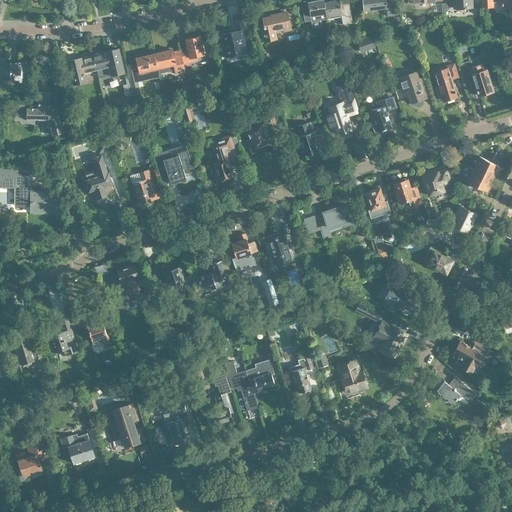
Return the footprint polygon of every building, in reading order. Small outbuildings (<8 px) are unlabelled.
[(325,14),(326,17),(323,0),(318,0),(308,2),(308,6),(302,7),(305,22),(317,20),(317,15),(325,14)] [(323,0),(326,17),(327,19),(341,16),(343,24),(352,22),(348,0),(335,0),(332,1),(332,0),(324,0),(323,0)] [(361,0),(363,11),(386,8),(387,15),(400,14),(399,4),(395,4),(394,0),(361,0)] [(453,0),(454,9),(472,8),(472,0),(453,0)] [(511,0),(500,0),(503,8),(511,5),(511,0)] [(283,32),(291,30),(287,12),(271,15),(271,16),(263,18),(264,28),(261,29),(264,41),(278,38),(276,31),(283,30),(283,32)] [(463,35),(455,12),(449,15),(457,38),(452,39),(454,44),(460,42),(458,37),(463,35)] [(244,41),(247,40),(241,15),(234,16),(237,30),(220,34),(224,50),(245,45),(244,41)] [(188,50),(181,52),(183,63),(197,60),(197,57),(204,55),(199,36),(185,39),(188,50)] [(375,48),(371,36),(356,41),(360,53),(375,48)] [(415,48),(421,46),(419,38),(412,40),(415,48)] [(304,45),(297,46),(301,59),(307,58),(304,45)] [(317,53),(316,45),(306,46),(308,55),(317,53)] [(93,55),(97,70),(109,67),(111,75),(123,72),(118,49),(112,51),(112,50),(93,55)] [(158,69),(159,73),(177,69),(178,72),(185,71),(183,63),(181,52),(174,53),(173,49),(154,53),(158,69)] [(140,73),(158,69),(154,53),(136,58),(140,73)] [(84,73),(97,70),(93,55),(75,59),(68,61),(72,75),(71,75),(73,84),(86,81),(84,73)] [(384,67),(389,65),(385,55),(380,57),(384,67)] [(0,78),(2,79),(2,80),(13,80),(21,80),(21,86),(27,86),(27,74),(28,74),(28,63),(28,59),(21,59),(21,63),(5,63),(5,58),(0,57),(0,78)] [(459,77),(454,63),(447,65),(447,67),(445,68),(444,66),(437,68),(437,70),(434,71),(439,84),(434,86),(437,94),(440,93),(443,101),(447,100),(447,101),(454,99),(453,97),(457,96),(451,79),(459,77)] [(493,91),(486,69),(485,69),(483,63),(464,69),(467,80),(473,78),(478,95),(493,91)] [(411,103),(429,97),(422,77),(418,78),(416,71),(397,78),(401,91),(406,89),(411,103)] [(140,97),(139,93),(140,93),(136,76),(130,78),(133,95),(135,94),(136,98),(140,97)] [(190,89),(192,96),(210,92),(208,85),(190,89)] [(39,91),(39,105),(33,105),(33,108),(28,108),(28,105),(16,105),(17,111),(22,115),(27,116),(27,120),(48,120),(51,129),(52,134),(63,131),(57,109),(50,109),(50,92),(39,91)] [(386,111),(396,108),(393,96),(376,102),(378,107),(371,110),(375,123),(372,124),(374,132),(377,131),(377,132),(391,127),(386,111)] [(357,112),(353,99),(342,102),(344,108),(331,112),(333,119),(329,121),(331,128),(335,127),(338,133),(341,132),(342,134),(348,132),(348,130),(351,129),(347,115),(357,112)] [(310,113),(312,121),(319,119),(317,111),(310,113)] [(266,126),(275,123),(271,113),(264,115),(266,120),(258,123),(259,126),(246,130),(249,138),(245,139),(248,147),(270,140),(266,126)] [(67,114),(62,116),(66,132),(71,131),(67,114)] [(309,123),(299,126),(297,126),(301,136),(300,136),(301,139),(295,141),(298,149),(304,148),(306,154),(321,149),(315,131),(312,132),(309,123)] [(114,127),(105,130),(112,149),(121,146),(114,127)] [(99,153),(109,150),(103,131),(93,134),(99,153)] [(234,147),(230,134),(209,140),(216,162),(215,162),(216,163),(212,163),(218,181),(233,176),(230,167),(232,167),(226,150),(234,147)] [(178,146),(181,153),(182,157),(173,160),(172,156),(156,161),(160,177),(168,175),(170,183),(185,178),(181,164),(188,162),(191,161),(188,152),(192,150),(190,142),(178,146)] [(473,168),(493,179),(500,166),(497,165),(502,154),(496,151),(491,162),(479,156),(473,168)] [(112,184),(108,171),(107,172),(102,154),(92,157),(97,174),(88,178),(87,177),(87,176),(80,177),(85,193),(95,190),(97,197),(98,200),(99,200),(100,201),(101,201),(103,201),(104,201),(105,200),(106,199),(106,197),(107,195),(104,187),(112,184)] [(444,188),(452,186),(446,168),(422,176),(429,196),(445,191),(444,188)] [(487,192),(493,179),(473,168),(467,181),(462,179),(459,185),(462,187),(470,191),(473,185),(487,192)] [(160,197),(154,176),(152,169),(139,173),(141,180),(132,183),(139,204),(160,197)] [(31,212),(55,212),(55,191),(31,191),(31,176),(15,176),(15,205),(30,205),(31,212)] [(417,185),(410,188),(407,179),(393,183),(399,203),(408,200),(408,202),(410,207),(422,203),(417,185)] [(387,215),(385,209),(384,206),(385,206),(379,188),(365,192),(371,210),(378,208),(381,217),(387,215)] [(329,229),(342,225),(343,228),(352,225),(353,228),(361,225),(358,214),(350,216),(346,204),(322,212),(323,212),(304,218),(309,233),(320,229),(322,237),(331,235),(329,229)] [(466,232),(476,213),(461,205),(451,224),(466,232)] [(423,229),(433,234),(437,227),(427,222),(423,229)] [(289,253),(286,242),(292,241),(286,224),(279,226),(282,235),(268,239),(274,258),(282,255),(284,262),(291,259),(289,253)] [(252,253),(258,251),(254,241),(248,243),(244,233),(237,234),(239,241),(231,243),(236,259),(242,257),(243,260),(253,257),(252,253)] [(379,254),(386,252),(389,251),(392,246),(391,240),(376,245),(379,254)] [(442,256),(432,250),(433,249),(430,247),(426,255),(429,256),(426,263),(446,273),(452,260),(449,259),(450,256),(444,253),(442,256)] [(399,266),(398,257),(380,260),(381,266),(387,265),(388,268),(399,266)] [(193,278),(195,285),(197,294),(215,288),(214,282),(227,279),(233,277),(227,261),(221,262),(221,261),(212,263),(215,272),(193,278)] [(141,288),(140,284),(134,265),(118,270),(125,293),(141,288)] [(376,276),(387,281),(392,271),(380,266),(376,276)] [(186,287),(195,285),(193,278),(192,275),(183,277),(180,267),(164,271),(172,296),(187,291),(186,287)] [(408,289),(395,283),(395,284),(392,283),(383,301),(394,306),(395,304),(404,309),(405,307),(415,312),(420,300),(406,294),(408,289)] [(109,333),(107,334),(101,317),(92,320),(89,311),(77,315),(81,326),(86,324),(93,344),(102,341),(104,347),(113,344),(109,333)] [(511,314),(500,318),(504,329),(511,326),(511,314)] [(65,355),(79,351),(68,318),(61,320),(64,331),(50,335),(55,352),(63,350),(65,355)] [(397,329),(381,321),(373,336),(382,341),(378,349),(393,356),(402,339),(404,340),(406,334),(405,333),(408,326),(400,322),(397,329)] [(39,349),(38,345),(30,348),(25,330),(12,333),(16,347),(13,348),(19,366),(34,361),(32,354),(33,354),(35,359),(42,357),(39,349)] [(453,354),(458,357),(455,362),(460,365),(459,366),(472,373),(475,367),(476,368),(483,354),(486,356),(490,347),(472,338),(468,345),(460,341),(453,354)] [(217,342),(220,350),(229,347),(227,339),(217,342)] [(269,343),(263,344),(266,354),(272,352),(269,343)] [(156,358),(153,346),(138,351),(141,363),(156,358)] [(328,365),(324,353),(315,356),(318,368),(328,365)] [(313,367),(309,356),(298,360),(300,367),(289,371),(296,393),(299,392),(311,388),(305,370),(313,367)] [(367,386),(362,371),(360,371),(358,367),(359,366),(356,358),(351,360),(350,359),(343,361),(342,363),(338,364),(342,377),(341,378),(346,393),(359,389),(359,388),(367,386)] [(256,367),(246,370),(252,392),(254,392),(274,385),(271,375),(274,374),(269,359),(255,363),(256,367)] [(252,392),(246,370),(236,373),(232,361),(224,363),(232,389),(237,387),(238,390),(241,389),(247,410),(258,406),(254,392),(252,392)] [(469,402),(476,394),(455,376),(448,384),(444,381),(437,390),(453,403),(460,395),(469,402)] [(71,403),(83,400),(79,386),(67,390),(71,403)] [(21,400),(18,392),(12,394),(14,402),(21,400)] [(230,412),(233,412),(226,392),(215,396),(219,410),(210,412),(215,425),(232,420),(230,412)] [(190,423),(183,403),(162,410),(165,419),(177,415),(178,419),(162,424),(169,446),(189,440),(185,425),(190,423)] [(109,422),(116,420),(118,426),(112,428),(115,435),(121,433),(125,446),(146,439),(142,428),(137,429),(129,404),(106,411),(109,422)] [(499,419),(495,426),(502,430),(506,423),(499,419)] [(49,457),(41,431),(24,437),(30,455),(26,457),(24,451),(16,453),(23,476),(42,470),(39,461),(49,457)] [(74,434),(60,438),(63,447),(69,445),(70,448),(69,448),(74,463),(94,456),(89,439),(77,443),(75,437),(74,434)]
